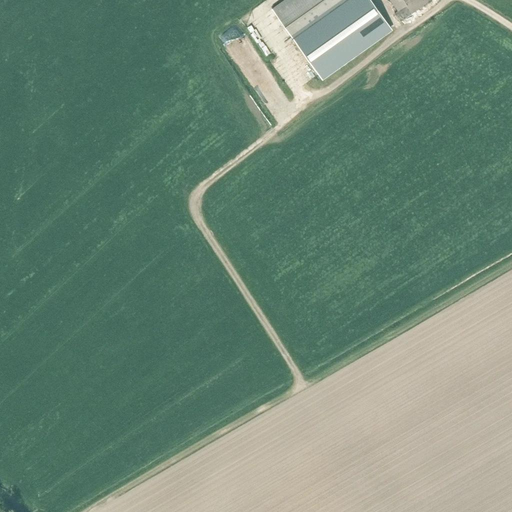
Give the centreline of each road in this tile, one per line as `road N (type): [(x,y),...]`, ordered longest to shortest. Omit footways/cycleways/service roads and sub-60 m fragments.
road 1 (track): [(302,385),(191,210),(193,194),(444,0)]
road 2 (track): [(89,511),(302,385),(380,511)]
road 3 (track): [(302,385),(511,265)]
road 4 (track): [(310,103),(253,16),(275,0)]
